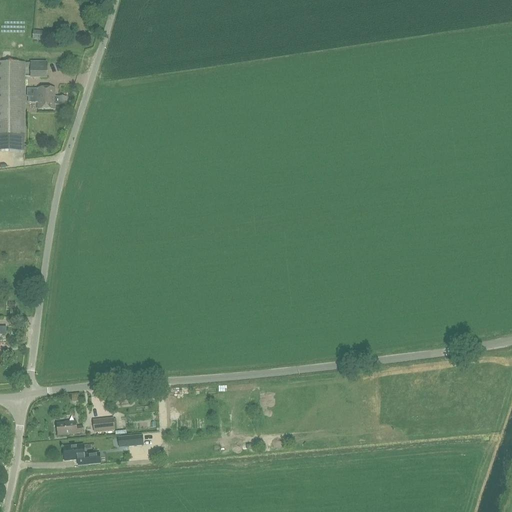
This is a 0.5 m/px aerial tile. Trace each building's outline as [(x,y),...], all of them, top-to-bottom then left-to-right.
[(0,150),(24,151),(25,63),(25,62),(0,62),(0,150)] [(31,79),(47,79),(47,62),(31,62),(31,79)] [(37,98),(37,110),(54,110),(54,105),(66,105),(66,97),(59,97),(54,97),(54,89),(28,88),(28,98),(37,98)] [(155,427),(155,412),(134,413),(134,428),(155,427)] [(117,429),(125,428),(125,414),(116,414),(117,429)] [(93,433),(114,431),(113,418),(92,420),(93,433)] [(82,426),(76,427),(75,423),(57,425),(58,436),(77,434),(83,433),(82,426)] [(124,437),(125,447),(143,446),(142,436),(124,437)] [(83,446),(63,448),(64,461),(77,460),(78,466),(100,464),(100,457),(99,454),(84,455),(83,446)]
